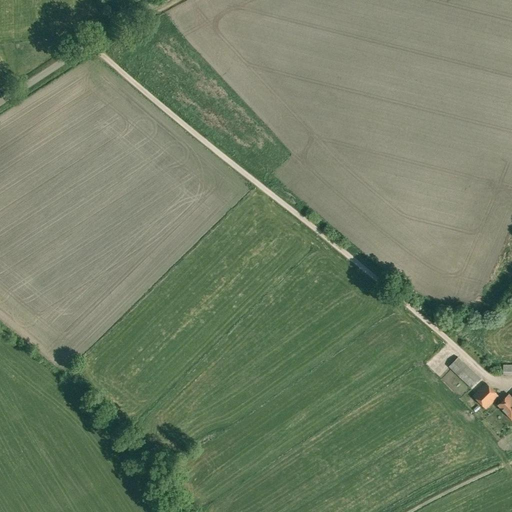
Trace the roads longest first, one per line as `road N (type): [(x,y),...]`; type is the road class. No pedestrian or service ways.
road 1 (unknown): [(88,45),(448,341)]
road 2 (unclassified): [(0,101),(168,0)]
